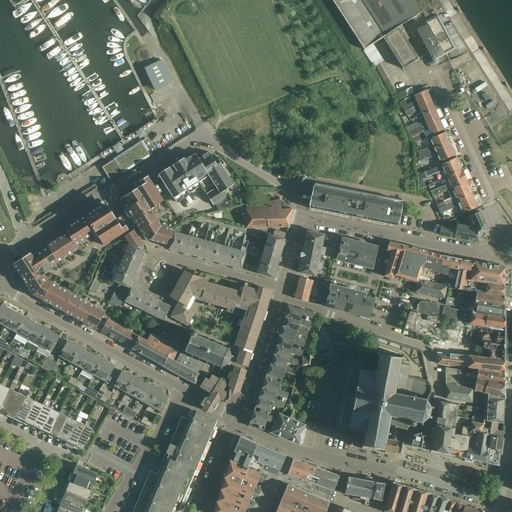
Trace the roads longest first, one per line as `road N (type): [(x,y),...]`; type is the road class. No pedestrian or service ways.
road 1 (residential): [(302,217),(286,183),(203,137),(0,254)]
road 2 (residential): [(180,402),(181,389),(0,284)]
road 3 (residential): [(511,248),(440,78),(426,68),(409,78)]
road 4 (residential): [(511,261),(302,217)]
road 5 (residential): [(436,389),(426,346),(283,298)]
road 6 (residential): [(395,471),(303,454),(235,429)]
road 7 (residential): [(236,426),(283,298)]
road 8 (residential): [(39,511),(64,455),(0,426)]
road 9 (residential): [(109,511),(180,402)]
